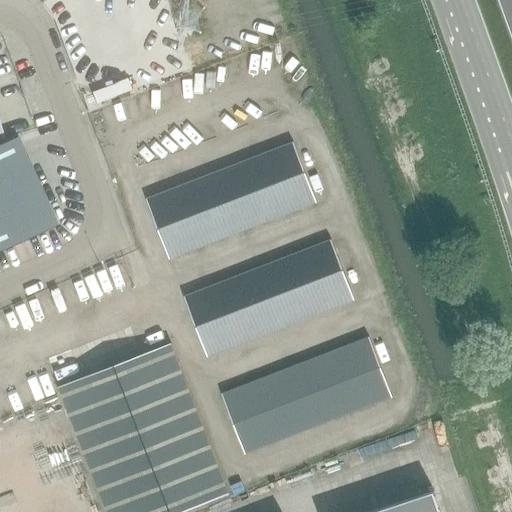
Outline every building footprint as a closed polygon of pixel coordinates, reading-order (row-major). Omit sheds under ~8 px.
[(96,105),(133,92),(128,80),(92,94),(96,105)] [(16,135),(0,142),(0,248),(56,223),(16,135)] [(376,289),(377,292),(386,290),(381,269),(360,274),(364,292),(376,289)] [(248,446),(398,392),(374,328),(225,382),(248,446)] [(182,511),(229,494),(171,344),(59,387),(106,511),(182,511)] [(440,511),(434,491),(372,511),(440,511)]
